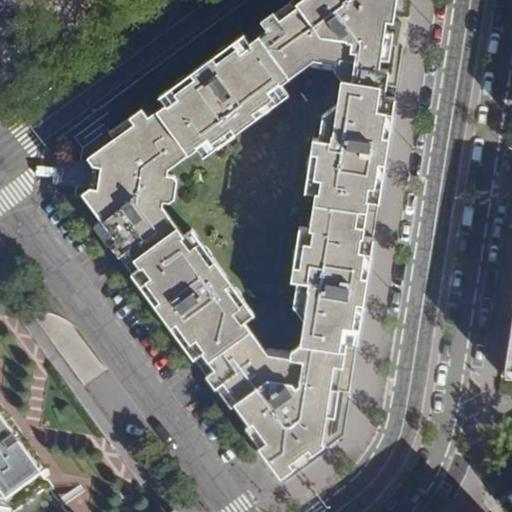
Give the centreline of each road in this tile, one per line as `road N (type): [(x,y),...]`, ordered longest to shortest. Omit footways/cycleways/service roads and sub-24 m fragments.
road 1 (tertiary): [(471,0),(402,427),(368,486),(337,511)]
road 2 (residential): [(0,188),(230,511)]
